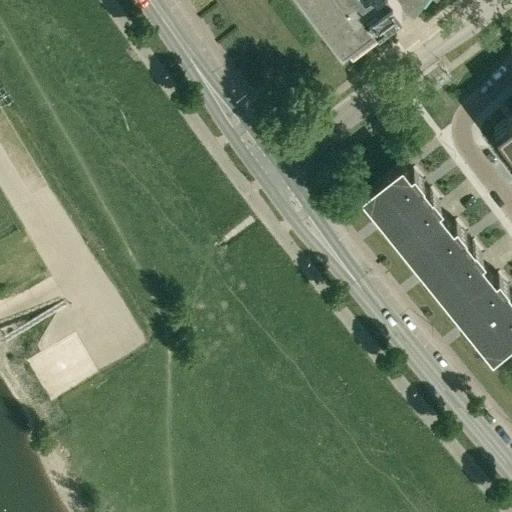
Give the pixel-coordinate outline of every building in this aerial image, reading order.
[(319,0),(341,28),(346,24),(351,31),(381,9),(386,13),(393,4),(398,0),(319,0)] [(511,113),(494,128),(511,152),(511,113)] [(431,190),(429,187),(420,176),(418,178),(402,158),(364,189),(407,242),(445,211),(429,192),(431,190)] [(474,243),(465,232),(463,229),(461,231),(445,211),(407,242),(450,295),(488,265),(471,244),(474,243)] [(511,332),(511,289),(505,282),(503,284),(488,265),(450,295),(492,348),(511,332)] [(88,339),(39,366),(61,407),(110,380),(88,339)]
